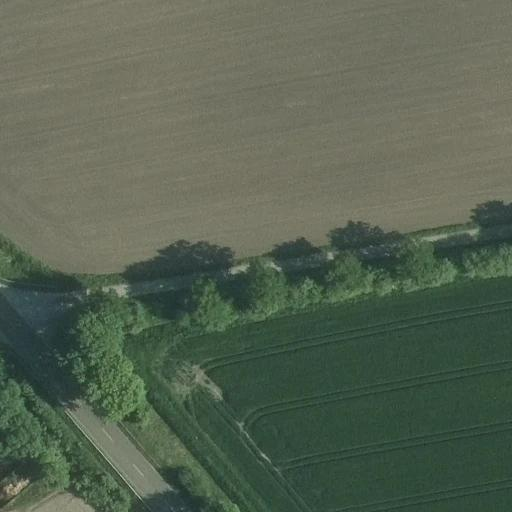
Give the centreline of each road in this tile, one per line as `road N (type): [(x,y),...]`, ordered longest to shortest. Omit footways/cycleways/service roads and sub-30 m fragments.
road 1 (unclassified): [(2,314),(511,225)]
road 2 (tertiary): [(2,314),(174,511)]
